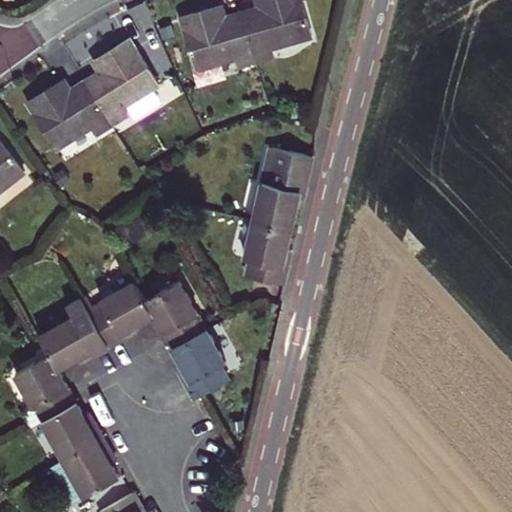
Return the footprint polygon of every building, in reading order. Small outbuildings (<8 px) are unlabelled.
[(260,6),(243,11),(257,61),(275,56),(273,47),(313,35),(302,0),(264,0),(265,4),(260,6)] [(216,6),(220,18),(226,16),(222,4),(216,6)] [(257,61),(243,11),(226,16),(220,18),(216,6),(199,12),(181,17),(197,69),(237,58),(239,67),(257,61)] [(101,72),(86,81),(114,125),(130,115),(125,107),(160,86),(131,39),(115,49),(100,58),(107,68),(101,72)] [(95,61),(101,72),(107,68),(100,58),(95,61)] [(60,83),(66,94),(71,90),(65,80),(60,83)] [(114,125),(86,81),(66,94),(60,83),(44,93),(29,103),(58,150),(93,127),(98,135),(114,125)] [(0,192),(26,173),(0,139),(0,192)] [(255,220),(291,228),(297,206),(300,191),(305,192),(314,156),(271,146),(255,220)] [(62,185),(70,180),(63,170),(55,175),(62,185)] [(43,175),(36,180),(42,188),(48,183),(43,175)] [(304,198),(305,192),(300,191),(297,206),(302,208),(304,198)] [(291,228),(255,220),(246,258),(251,259),(247,275),(285,283),(289,266),(283,265),(287,249),(291,228)] [(287,249),(283,265),(289,266),(291,258),(292,251),(287,249)] [(207,328),(180,280),(146,299),(155,315),(155,314),(162,328),(173,347),(207,328)] [(135,281),(88,308),(110,346),(124,337),(122,333),(135,326),(155,315),(146,299),(135,281)] [(110,346),(88,308),(82,311),(40,335),(50,353),(59,369),(79,357),(92,350),(95,355),(110,346)] [(135,326),(122,333),(124,337),(128,336),(137,330),(135,326)] [(187,383),(196,399),(201,395),(230,380),(222,365),(226,362),(207,328),(173,347),(184,367),(192,380),(187,383)] [(95,355),(92,350),(79,357),(82,362),(91,357),(95,355)] [(44,421),(77,402),(68,385),(59,369),(50,353),(16,373),(36,408),(24,414),(32,428),(44,421)] [(182,374),(187,383),(192,380),(184,367),(179,370),(182,374)] [(44,421),(65,458),(103,437),(96,423),(91,426),(88,421),(77,402),(44,421)] [(111,450),(103,437),(65,458),(86,496),(120,477),(109,458),(106,453),(111,450)] [(52,466),(73,504),(86,496),(65,458),(52,466)] [(139,511),(138,509),(143,507),(135,492),(101,510),(102,511),(139,511)]
